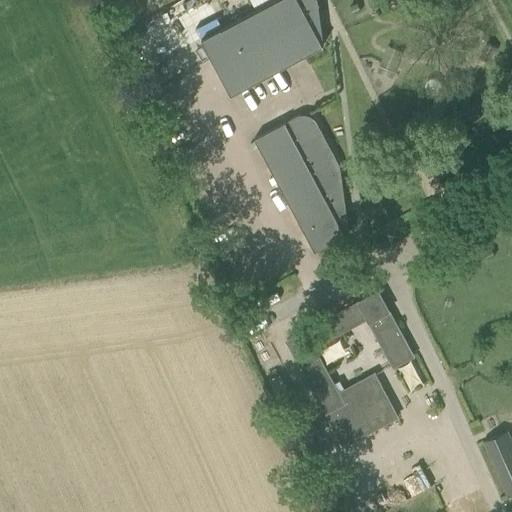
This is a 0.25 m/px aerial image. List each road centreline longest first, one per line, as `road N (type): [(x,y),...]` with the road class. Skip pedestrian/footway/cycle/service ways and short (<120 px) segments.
road 1 (residential): [(499,511),(385,261)]
road 2 (residential): [(256,333),(385,261)]
road 3 (residential): [(385,261),(511,191)]
